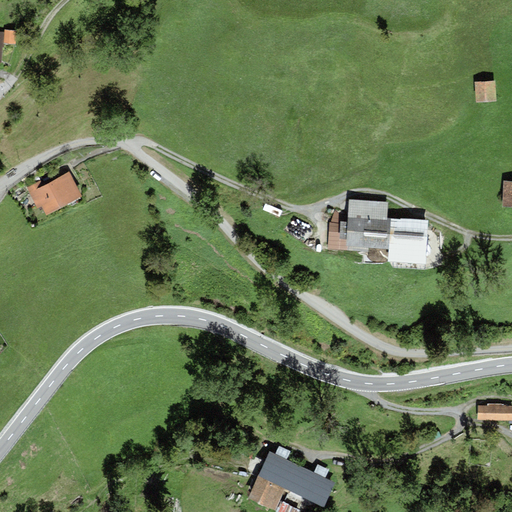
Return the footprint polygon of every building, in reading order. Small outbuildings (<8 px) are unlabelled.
[(5,30),(5,32),(4,44),(16,45),(17,30),(5,30)] [(491,83),(472,84),(472,103),(492,103),(491,83)] [(38,209),(42,207),(46,216),(82,197),(69,172),(44,185),(41,180),(27,188),(38,209)] [(511,181),(499,181),(498,203),(511,204),(511,181)] [(385,202),(347,199),(344,242),(381,245),(385,202)] [(425,220),(386,217),(383,258),(422,261),(425,220)] [(477,408),(477,420),(510,421),(510,408),(477,408)] [(335,484),(270,451),(247,498),(274,511),(285,489),(324,508),(335,484)]
